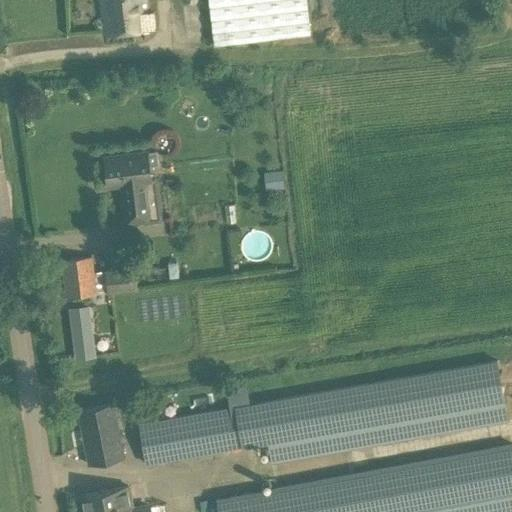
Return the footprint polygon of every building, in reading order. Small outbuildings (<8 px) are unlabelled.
[(145,0),(101,0),(105,35),(156,30),(154,13),(147,14),(145,0)] [(307,0),(207,0),(213,48),(311,38),(307,0)] [(156,177),(149,178),(148,168),(159,166),(157,152),(146,153),(145,148),(103,153),(107,183),(123,181),(124,187),(121,187),(125,219),(161,215),(156,177)] [(267,174),(268,188),(284,187),(283,172),(267,174)] [(91,256),(60,260),(65,298),(96,294),(91,256)] [(134,267),(105,271),(108,292),(136,288),(134,267)] [(86,307),(71,309),(76,361),(92,359),(86,307)] [(273,461),(511,419),(501,360),(253,405),(249,383),(229,387),(233,408),(143,424),(150,464),(270,442),(273,461)] [(115,405),(80,410),(89,464),(124,458),(115,405)] [(511,511),(511,444),(220,499),(222,511),(511,511)] [(128,488),(79,497),(81,511),(150,511),(150,508),(133,511),(128,488)]
